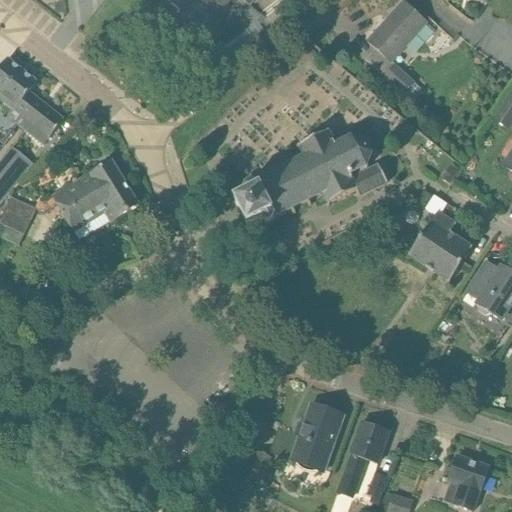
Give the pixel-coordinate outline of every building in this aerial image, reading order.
[(164,0),(154,14),(200,51),(221,24),(217,20),(232,0),(240,0),(250,7),(255,0),(164,0)] [(392,67),(390,64),(426,23),(404,3),(367,43),(376,51),(366,62),(383,77),(382,78),(403,97),(414,84),(394,65),(392,67)] [(18,108),(30,94),(38,84),(8,60),(0,69),(0,93),(14,105),(10,109),(5,115),(15,123),(24,113),(18,108)] [(511,93),(494,122),(509,132),(511,126),(511,93)] [(44,146),(64,121),(30,94),(18,108),(24,113),(15,123),(26,132),(44,146)] [(336,147),(331,137),(329,134),(330,131),(328,130),(327,133),(301,147),(298,146),(297,148),(300,149),(305,158),(291,165),(288,161),(286,162),(288,167),(275,173),(273,169),(270,170),(272,175),(257,183),(256,181),(250,179),(245,182),(243,188),(247,195),(235,201),(247,226),(263,218),(265,222),(269,223),(273,221),(274,220),(291,211),(293,215),(296,214),(293,210),(307,203),(309,207),(312,206),(309,202),(323,195),(328,204),(327,207),(329,208),(330,205),(356,191),(360,198),(388,184),(379,167),(368,172),(368,171),(369,169),(367,167),(371,156),(374,156),(374,154),(377,154),(377,151),(374,151),(366,144),(367,141),(366,140),(364,143),(353,139),(353,136),(351,136),(351,140),(336,147)] [(35,166),(20,154),(12,164),(27,176),(35,166)] [(511,154),(503,167),(511,172),(511,154)] [(89,205),(124,183),(112,162),(64,191),(70,200),(74,197),(77,202),(73,205),(74,208),(86,200),(89,205)] [(450,169),(443,179),(450,184),(457,174),(450,169)] [(57,205),(74,233),(105,214),(111,224),(139,207),(124,183),(89,205),(86,200),(74,208),(73,205),(77,202),(74,197),(70,200),(64,191),(53,198),(57,205)] [(413,208),(424,215),(434,198),(423,191),(413,208)] [(36,210),(11,198),(0,221),(0,225),(8,229),(4,238),(19,244),(23,236),(25,236),(37,210),(36,210)] [(39,203),(36,210),(37,210),(44,213),(57,205),(53,198),(47,202),(45,199),(39,203)] [(443,245),(450,235),(456,226),(437,213),(424,233),(443,245)] [(472,250),(450,235),(443,245),(424,233),(409,256),(450,284),(472,250)] [(501,322),(511,305),(511,274),(501,267),(494,278),(482,270),(467,294),(478,302),(475,305),(501,322)] [(322,476),(336,436),(343,417),(312,406),(291,464),(322,476)] [(378,467),(390,434),(362,424),(337,493),(354,500),(367,463),(378,467)] [(245,486),(249,487),(260,491),(260,489),(266,473),(271,458),(257,453),(248,479),(245,486)] [(465,511),(472,511),(489,469),(457,458),(448,482),(464,489),(456,508),(465,511)] [(371,497),(381,500),(388,480),(374,476),(367,496),(371,497)] [(409,511),(412,503),(393,496),(387,511),(409,511)] [(377,511),(381,500),(371,497),(368,508),(377,511)]
